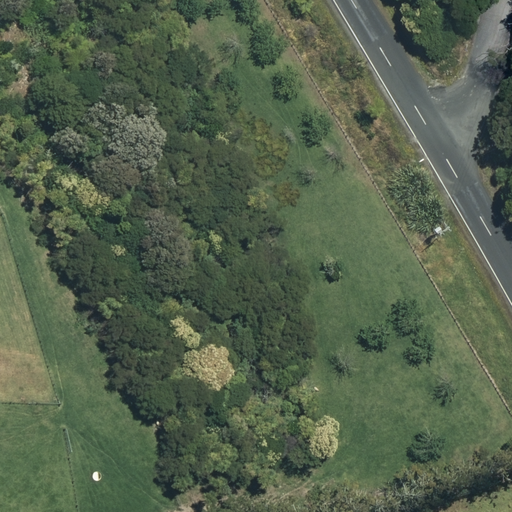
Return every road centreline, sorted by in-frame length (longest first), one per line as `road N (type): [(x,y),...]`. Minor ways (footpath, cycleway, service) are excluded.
road 1 (residential): [(358,0),(453,150)]
road 2 (residential): [(504,0),(453,150)]
road 3 (residential): [(453,150),(511,269)]
